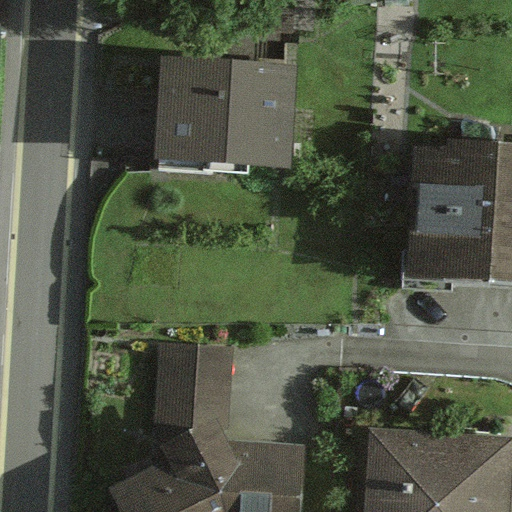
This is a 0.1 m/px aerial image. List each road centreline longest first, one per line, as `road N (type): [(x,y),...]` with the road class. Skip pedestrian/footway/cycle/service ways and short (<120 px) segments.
road 1 (tertiary): [(54,0),(23,511)]
road 2 (residential): [(511,367),(341,356)]
